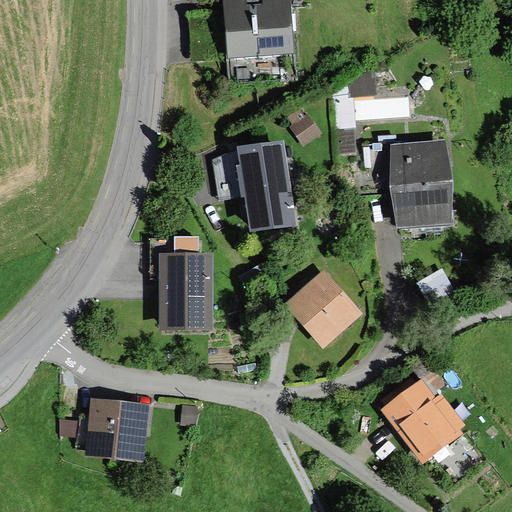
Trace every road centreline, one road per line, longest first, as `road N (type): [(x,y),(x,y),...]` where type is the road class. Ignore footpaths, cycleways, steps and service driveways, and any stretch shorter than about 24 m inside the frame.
road 1 (tertiary): [(142,0),(141,148),(86,282),(43,332)]
road 2 (unclassified): [(511,304),(479,311),(342,382),(241,390)]
road 3 (residential): [(425,511),(241,390)]
road 4 (residential): [(241,390),(104,372),(43,332)]
